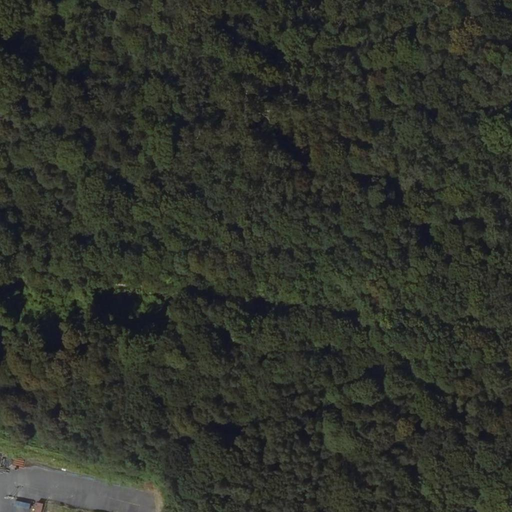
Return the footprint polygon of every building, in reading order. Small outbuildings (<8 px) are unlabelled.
[(13,465),(23,467),(24,461),(14,459),(13,465)] [(10,489),(9,495),(41,503),(43,492),(34,489),(33,494),(10,489)] [(151,499),(152,492),(137,490),(136,496),(151,499)] [(6,506),(29,510),(30,504),(8,499),(6,506)] [(115,511),(127,511),(130,504),(118,501),(115,511)]
